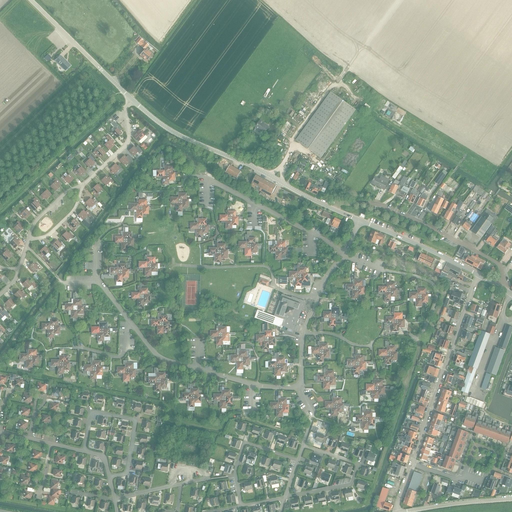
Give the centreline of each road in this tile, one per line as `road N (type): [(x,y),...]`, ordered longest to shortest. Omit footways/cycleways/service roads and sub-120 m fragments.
road 1 (residential): [(318,202),(164,127),(100,68)]
road 2 (residential): [(506,291),(499,265),(438,230),(375,203),(318,202)]
road 3 (residential): [(411,463),(479,275)]
road 4 (residential): [(479,275),(318,202)]
